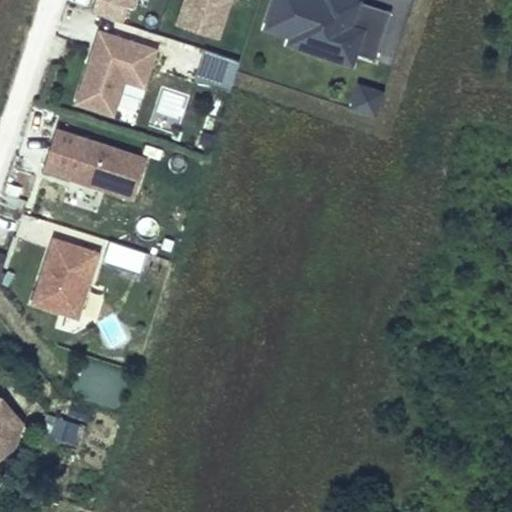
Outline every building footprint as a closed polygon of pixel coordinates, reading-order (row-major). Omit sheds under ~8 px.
[(95,0),(92,13),(123,23),(129,6),(134,8),(136,0),(95,0)] [(182,0),(176,21),(218,35),(228,0),(182,0)] [(375,60),(391,11),(358,1),(356,7),(334,0),(274,0),(266,27),(293,36),(295,30),(327,40),(322,55),(352,64),(355,53),(375,60)] [(159,50),(103,32),(80,104),(117,115),(128,80),(148,87),(159,50)] [(195,81),(232,88),(239,57),(201,49),(195,81)] [(149,158),(58,129),(45,170),(136,200),(149,158)] [(100,253),(56,238),(35,303),(79,317),(100,253)] [(121,406),(132,371),(84,356),(73,391),(121,406)] [(0,445),(12,435),(18,422),(3,403),(0,406),(0,445)] [(0,445),(0,455),(15,444),(21,426),(18,422),(12,435),(0,445)]
